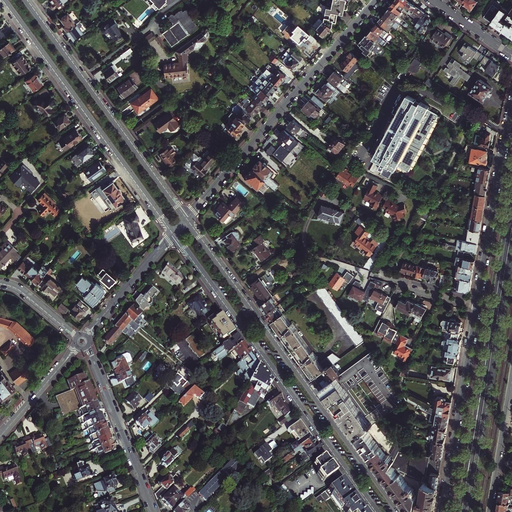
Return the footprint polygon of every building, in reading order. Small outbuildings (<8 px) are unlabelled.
[(146,0),(149,3),(147,5),(150,11),(159,4),(164,0),(146,0)] [(332,21),(336,21),(338,12),(342,13),(344,7),(347,7),(348,0),(310,0),(306,6),(315,14),(318,16),(320,18),(330,27),(332,25),(332,21)] [(464,0),(463,3),(472,9),(478,1),(476,0),(464,0)] [(390,7),(400,16),(401,15),(400,13),(403,9),(399,5),(394,1),(390,7)] [(406,4),(403,9),(407,13),(408,12),(412,14),(417,7),(409,1),(406,4)] [(491,21),(492,22),(501,9),(494,5),(493,5),(491,8),(491,9),(491,10),(490,9),(488,12),(488,13),(488,14),(487,13),(485,16),(485,17),(491,22),(491,21)] [(390,7),(385,12),(400,24),(401,23),(398,20),(401,17),(400,16),(390,7)] [(417,7),(412,14),(416,17),(414,20),(418,22),(425,12),(417,7)] [(169,29),(163,33),(173,46),(199,27),(193,18),(195,17),(189,8),(184,11),(183,9),(175,15),(174,13),(169,16),(174,23),(180,19),(186,27),(184,28),(180,21),(169,29)] [(496,25),(502,30),(509,21),(511,15),(511,14),(510,13),(502,8),(501,9),(492,22),(493,23),(492,24),(495,26),(496,25)] [(381,16),(389,23),(392,26),(393,27),(395,24),(398,27),(400,24),(385,12),(381,16)] [(427,27),(428,24),(428,22),(431,19),(429,17),(430,16),(425,12),(418,22),(416,25),(419,27),(418,28),(422,30),(425,27),(427,27)] [(67,31),(76,24),(69,14),(61,19),(66,25),(64,26),(67,31)] [(381,16),(371,28),(379,35),(389,23),(381,16)] [(330,27),(320,18),(313,27),(323,36),(330,27)] [(107,32),(108,32),(109,31),(116,40),(124,35),(119,28),(118,28),(116,26),(118,24),(115,19),(104,26),(103,27),(103,28),(103,29),(104,30),(104,31),(105,32),(107,32)] [(180,21),(184,28),(186,27),(180,19),(174,23),(169,27),(169,29),(180,21)] [(67,31),(75,41),(89,31),(88,29),(85,29),(83,31),(80,28),(82,26),(82,24),(80,21),(76,24),(67,31)] [(511,22),(509,21),(502,30),(511,36),(511,22)] [(306,30),(297,23),(295,26),(293,25),(291,27),(293,29),(289,33),(299,42),(303,38),(305,39),(310,34),(306,30)] [(389,23),(379,35),(382,37),(392,26),(389,23)] [(367,34),(374,40),(377,37),(378,38),(379,40),(383,44),(386,41),(382,37),(379,35),(371,28),(369,30),(368,29),(365,32),(367,34)] [(180,56),(180,62),(165,64),(166,76),(189,74),(188,62),(190,62),(189,53),(196,48),(197,49),(198,48),(200,48),(201,47),(202,46),(203,45),(204,44),(204,42),(208,40),(206,38),(209,37),(210,36),(210,35),(210,34),(210,33),(207,29),(177,51),(180,56)] [(438,29),(432,38),(444,48),(453,36),(447,32),(445,34),(438,29)] [(148,44),(156,38),(152,32),(144,38),(148,44)] [(367,34),(361,42),(367,47),(365,49),(372,56),(381,46),(379,45),(374,40),(367,34)] [(156,38),(169,56),(172,54),(159,36),(156,38)] [(9,41),(0,47),(0,50),(5,56),(15,49),(9,41)] [(466,42),(460,50),(464,52),(462,56),(467,59),(467,58),(471,61),(474,57),(478,60),(478,59),(482,54),(477,50),(476,52),(469,47),(470,46),(466,42)] [(281,57),(283,59),(282,60),(286,63),(292,68),(293,68),(294,68),(296,68),(296,67),(296,66),(296,65),(295,65),(296,64),(296,63),(299,60),(302,57),(290,46),(281,57)] [(133,51),(131,48),(121,55),(124,59),(132,53),(131,52),(133,51)] [(14,60),(23,54),(20,51),(12,57),(14,60)] [(348,72),(345,76),(349,79),(355,72),(351,69),(354,66),(358,69),(362,65),(359,63),(360,62),(359,61),(360,60),(353,54),(351,53),(350,53),(348,55),(348,56),(349,56),(344,62),(343,62),(340,65),(348,72)] [(14,60),(12,62),(21,74),(31,66),(23,54),(14,60)] [(278,60),(272,54),(270,56),(270,59),(275,63),(278,60)] [(485,55),(481,62),(488,67),(486,70),(495,77),(498,72),(497,72),(500,68),(499,68),(500,66),(485,55)] [(409,60),(395,80),(403,78),(410,68),(413,70),(417,72),(420,67),(419,66),(421,62),(415,57),(411,62),(409,60)] [(460,68),(462,65),(455,60),(453,64),(450,62),(448,66),(450,68),(450,69),(446,68),(444,71),(447,73),(448,72),(455,77),(450,83),(455,86),(462,77),(468,81),(471,76),(460,68)] [(258,69),(265,75),(267,72),(255,62),(253,64),(258,69)] [(115,65),(104,72),(111,81),(120,75),(116,70),(118,70),(115,65)] [(269,78),(265,75),(258,69),(256,70),(260,73),(262,74),(261,76),(264,79),(262,81),(273,90),(275,89),(279,93),(282,89),(278,85),(269,78)] [(335,72),(332,75),(346,87),(351,81),(349,79),(345,76),(337,69),(335,72)] [(271,75),(269,78),(278,85),(280,83),(281,83),(282,83),(283,83),(283,82),(284,81),(283,80),(283,79),(285,76),(278,70),(273,75),(271,75)] [(37,73),(26,81),(34,91),(44,83),(37,73)] [(258,86),(262,81),(259,78),(256,75),(252,80),(257,84),(258,86)] [(332,75),(329,79),(346,94),(349,89),(346,87),(332,75)] [(132,77),(117,87),(124,96),(138,86),(132,77)] [(492,88),(480,80),(471,92),(484,101),(492,88)] [(262,81),(258,86),(269,95),(271,92),(276,96),(278,94),(273,90),(262,81)] [(321,88),(320,89),(318,91),(317,92),(327,101),(330,101),(331,99),(331,97),(331,96),(337,88),(330,81),(328,83),(327,83),(322,89),(321,88)] [(258,86),(257,84),(252,89),(258,94),(254,98),(261,104),(265,100),(269,95),(258,86)] [(152,90),(132,103),(139,112),(158,99),(152,90)] [(46,91),(40,95),(43,99),(49,95),(46,91)] [(392,116),(382,135),(372,152),(378,155),(376,158),(382,162),(384,168),(387,167),(389,172),(395,170),(395,169),(396,169),(398,166),(408,172),(410,168),(420,150),(429,132),(439,115),(428,109),(430,106),(421,101),(420,102),(416,100),(417,99),(409,94),(407,98),(402,95),(392,116)] [(311,99),(313,100),(319,105),(322,108),(325,104),(314,95),(311,99)] [(44,111),(46,114),(52,109),(50,107),(55,104),(50,98),(45,102),(43,100),(40,99),(39,99),(38,99),(37,99),(36,100),(35,101),(35,102),(35,103),(35,104),(36,105),(37,106),(38,106),(39,107),(40,108),(42,108),(43,109),(44,110),(44,111)] [(316,109),(319,105),(313,100),(312,100),(311,99),(309,101),(308,100),(305,104),(306,105),(318,115),(320,113),(316,109)] [(245,101),(242,105),(253,115),(261,106),(254,100),(251,103),(249,101),(247,103),(245,101)] [(318,115),(306,105),(302,110),(310,116),(312,114),(316,117),(318,115)] [(231,112),(244,123),(245,122),(246,123),(247,123),(247,122),(248,122),(248,121),(248,120),(249,120),(253,116),(243,108),(240,112),(238,111),(239,110),(235,107),(231,111),(231,112)] [(171,111),(164,116),(164,117),(160,120),(159,119),(154,123),(160,132),(168,126),(172,131),(179,125),(176,120),(177,120),(171,111)] [(228,121),(226,124),(227,126),(228,128),(228,130),(226,133),(231,138),(234,134),(238,133),(240,130),(240,129),(242,127),(241,127),(244,123),(231,112),(228,115),(229,117),(232,119),(230,121),(228,121)] [(65,113),(54,121),(60,129),(71,121),(65,113)] [(294,119),(289,125),(297,132),(301,136),(304,133),(304,134),(307,131),(294,119)] [(476,120),(468,120),(468,128),(475,128),(476,120)] [(283,134),(279,139),(286,145),(284,147),(282,144),(277,149),(274,153),(283,161),(290,152),(289,151),(291,149),(292,150),(299,142),(293,136),(297,132),(289,125),(282,133),(283,134)] [(82,137),(77,129),(61,140),(66,148),(82,137)] [(477,134),(475,143),(490,146),(490,140),(489,140),(490,134),(486,133),(485,135),(477,134)] [(331,144),(330,146),(328,149),(342,161),(344,157),(338,152),(345,144),(339,139),(338,140),(335,138),(332,141),(333,142),(332,142),(332,143),(331,143),(331,144)] [(274,153),(277,149),(272,144),(266,151),(271,156),(274,153)] [(88,145),(73,157),(78,164),(94,153),(88,145)] [(484,168),(486,168),(491,169),(491,166),(486,165),(486,164),(487,164),(488,161),(487,160),(487,159),(486,159),(487,151),(472,148),(470,162),(484,165),(484,168)] [(170,169),(179,162),(175,157),(178,155),(174,149),(170,152),(168,150),(161,156),(162,158),(167,164),(168,165),(167,166),(170,169)] [(204,159),(200,164),(196,161),(191,166),(202,175),(207,170),(206,169),(217,156),(211,151),(204,159)] [(200,164),(204,159),(200,156),(199,157),(194,153),(186,162),(186,164),(189,167),(191,166),(196,161),(200,164)] [(348,157),(345,162),(351,165),(354,161),(348,157)] [(254,166),(251,169),(264,180),(268,183),(275,189),(279,184),(270,176),(275,171),(264,161),(263,163),(259,159),(256,163),(256,162),(253,165),(254,166)] [(0,175),(2,174),(10,165),(5,160),(0,165),(0,175)] [(100,161),(85,173),(90,181),(106,169),(100,161)] [(32,173),(24,165),(11,178),(19,186),(22,183),(32,192),(40,184),(30,175),(32,173)] [(350,184),(353,186),(359,178),(353,174),(352,174),(347,171),(348,170),(343,167),(336,177),(344,182),(344,183),(348,186),(350,184)] [(489,182),(491,171),(491,169),(486,168),(484,168),(477,167),(476,172),(479,172),(478,180),(489,182)] [(251,169),(244,177),(257,188),(259,190),(264,184),(262,183),(264,180),(251,169)] [(476,192),(477,192),(486,194),(489,182),(478,180),(476,192)] [(125,199),(120,193),(121,190),(120,189),(118,189),(113,182),(104,189),(105,190),(101,193),(113,210),(116,207),(116,206),(125,199)] [(378,185),(371,182),(369,186),(368,185),(367,188),(368,189),(367,191),(363,199),(364,199),(365,199),(367,200),(370,201),(371,202),(369,205),(376,209),(379,203),(383,195),(378,192),(377,193),(377,194),(375,193),(375,192),(374,192),(378,185)] [(324,187),(320,194),(325,197),(330,191),(324,187)] [(477,192),(475,205),(484,206),(486,195),(486,194),(477,192)] [(54,203),(43,193),(37,200),(43,206),(41,208),(40,208),(39,209),(39,210),(38,212),(43,216),(48,210),(54,216),(59,210),(53,204),(54,203)] [(223,202),(213,212),(223,220),(229,214),(232,217),(244,203),(236,197),(228,206),(223,202)] [(396,204),(387,199),(383,207),(387,210),(386,211),(391,214),(394,215),(396,222),(401,220),(401,218),(405,216),(403,213),(407,211),(404,204),(398,206),(395,205),(396,204)] [(346,212),(323,204),(319,215),(342,223),(346,212)] [(475,205),(473,217),(482,219),(484,206),(475,205)] [(137,223),(140,222),(137,215),(126,218),(131,234),(130,234),(133,242),(143,239),(137,223)] [(473,217),(471,228),(480,229),(482,221),(482,219),(473,217)] [(470,227),(467,240),(478,242),(480,229),(471,228),(470,227)] [(232,251),(241,245),(238,240),(239,238),(240,234),(238,231),(233,230),(232,232),(228,234),(227,235),(228,237),(224,240),(232,251)] [(99,234),(94,237),(99,245),(104,241),(99,234)] [(256,252),(258,251),(264,259),(271,253),(263,242),(265,240),(261,234),(254,239),(259,244),(254,248),(256,252)] [(0,251),(0,260),(3,264),(15,252),(19,256),(24,251),(19,247),(21,246),(12,237),(5,244),(7,244),(0,251)] [(446,246),(477,251),(477,247),(478,242),(467,240),(459,238),(457,238),(456,245),(447,244),(446,246)] [(368,244),(356,240),(353,249),(357,251),(356,255),(364,258),(368,244)] [(460,264),(463,264),(474,266),(475,259),(471,258),(472,255),(468,254),(467,257),(464,257),(464,260),(462,260),(456,259),(455,263),(460,264)] [(26,273),(31,277),(40,267),(37,264),(35,266),(33,263),(31,265),(26,261),(24,260),(17,267),(25,274),(26,273)] [(400,273),(414,276),(416,266),(403,263),(400,273)] [(31,277),(37,282),(46,271),(47,271),(44,268),(45,266),(43,264),(40,267),(31,277)] [(169,264),(162,272),(177,285),(184,277),(169,264)] [(474,266),(463,264),(460,264),(459,270),(473,272),(474,266)] [(421,275),(424,276),(427,268),(416,266),(414,276),(420,277),(421,275)] [(103,267),(98,273),(101,275),(100,277),(109,285),(112,282),(112,283),(116,278),(103,267)] [(438,269),(437,269),(436,269),(427,267),(427,268),(424,276),(429,277),(429,278),(431,279),(432,279),(433,278),(436,279),(439,270),(438,269)] [(461,277),(472,279),(473,273),(473,272),(459,270),(458,276),(461,277)] [(345,277),(339,273),(332,285),(340,290),(347,280),(351,282),(355,275),(349,271),(345,277)] [(103,292),(105,289),(96,281),(95,283),(92,280),(91,281),(86,277),(85,278),(82,275),(78,279),(99,297),(103,292)] [(41,287),(42,286),(46,290),(46,289),(49,291),(50,289),(51,290),(50,291),(53,293),(54,293),(55,294),(61,286),(61,285),(61,284),(59,282),(58,282),(57,282),(49,276),(46,279),(45,278),(43,279),(38,284),(39,284),(38,284),(41,287)] [(459,282),(457,288),(467,291),(470,289),(472,279),(461,277),(460,282),(459,282)] [(261,305),(273,296),(260,278),(251,284),(254,288),(253,289),(256,292),(257,292),(261,298),(258,300),(261,305)] [(377,282),(375,285),(378,287),(380,284),(382,285),(384,279),(380,278),(377,282)] [(81,291),(84,294),(83,296),(93,304),(95,301),(99,297),(78,279),(75,282),(79,285),(78,286),(82,290),(81,291)] [(363,282),(357,279),(353,284),(354,286),(355,284),(360,287),(363,282)] [(372,280),(366,290),(364,289),(363,289),(360,287),(355,284),(354,286),(352,289),(349,293),(354,297),(355,297),(355,296),(355,295),(363,299),(363,297),(368,299),(375,285),(377,282),(374,281),(372,280)] [(349,319),(347,316),(344,313),(342,310),(340,307),(340,306),(339,305),(338,303),(335,300),(333,297),(330,294),(328,291),(326,288),(325,286),(324,284),(316,290),(319,293),(321,296),(323,299),(326,302),(328,306),(330,309),(332,312),(335,315),(337,318),(339,321),(342,324),(344,327),(344,328),(346,331),(348,334),(351,337),(353,340),(355,343),(358,346),(365,341),(363,338),(360,335),(358,331),(356,328),(355,327),(354,325),(351,322),(349,319)] [(131,308),(124,315),(133,322),(139,326),(141,323),(140,323),(143,319),(141,317),(143,314),(146,310),(147,310),(148,307),(149,307),(150,307),(151,307),(151,306),(152,306),(152,305),(152,304),(152,302),(156,298),(157,298),(161,294),(153,287),(146,296),(143,300),(140,297),(135,303),(139,307),(135,311),(131,308)] [(388,295),(388,294),(376,288),(372,296),(380,300),(377,305),(375,306),(376,308),(377,307),(384,311),(391,297),(388,295)] [(209,311),(198,296),(188,304),(191,308),(192,307),(200,318),(203,322),(204,321),(209,318),(206,314),(209,311)] [(266,312),(267,313),(278,305),(275,301),(276,300),(273,296),(261,305),(266,312)] [(412,311),(417,302),(410,298),(408,302),(401,299),(397,305),(411,313),(412,311)] [(88,308),(79,301),(71,311),(79,318),(88,308)] [(428,306),(417,301),(417,302),(412,311),(417,314),(415,317),(420,320),(428,306)] [(60,312),(63,314),(67,309),(60,302),(55,307),(58,309),(60,312)] [(273,321),(284,313),(285,313),(282,308),(281,309),(278,305),(267,313),(273,321)] [(209,318),(204,321),(206,324),(220,343),(222,346),(236,336),(234,333),(231,329),(220,314),(218,311),(209,318)] [(273,321),(284,337),(303,363),(306,367),(314,378),(326,370),(334,364),(341,359),(333,353),(320,362),(317,359),(312,352),(313,352),(307,343),(306,343),(297,331),(298,331),(292,323),(292,324),(284,313),(273,321)] [(114,326),(114,327),(120,331),(121,331),(122,332),(125,334),(128,331),(125,328),(128,324),(131,327),(130,327),(135,331),(139,327),(139,326),(133,322),(124,315),(118,322),(117,322),(114,326)] [(0,324),(8,327),(29,347),(36,339),(16,319),(14,321),(1,317),(1,318),(0,317),(0,324)] [(452,330),(454,330),(460,331),(462,323),(463,321),(462,320),(461,320),(459,320),(456,320),(457,318),(451,317),(451,319),(449,319),(449,318),(446,318),(445,318),(443,318),(442,321),(442,322),(442,323),(443,324),(444,324),(444,328),(452,330)] [(386,335),(392,324),(389,322),(385,320),(384,321),(380,319),(374,329),(386,335)] [(386,335),(385,337),(393,341),(393,340),(396,341),(400,333),(401,332),(398,330),(399,329),(395,327),(395,326),(392,324),(386,335)] [(110,346),(122,332),(121,331),(120,331),(114,327),(103,340),(110,346)] [(450,342),(461,344),(462,338),(459,338),(460,331),(454,330),(452,330),(451,335),(448,334),(447,341),(450,342)] [(409,338),(400,333),(396,341),(396,343),(399,344),(395,352),(399,354),(399,355),(403,357),(402,359),(407,361),(411,354),(413,349),(408,346),(408,347),(406,345),(409,338)] [(187,342),(189,345),(188,345),(190,348),(192,351),(194,353),(195,353),(197,356),(199,358),(204,354),(202,352),(200,349),(199,350),(197,347),(195,344),(193,341),(194,341),(192,338),(190,336),(185,339),(187,342)] [(222,346),(213,352),(219,361),(232,351),(242,344),(236,336),(222,346)] [(15,347),(12,342),(1,350),(5,355),(15,347)] [(461,347),(461,344),(450,342),(449,349),(460,351),(461,347)] [(242,344),(232,351),(240,362),(249,354),(242,344)] [(456,355),(459,356),(460,351),(449,349),(447,360),(455,362),(456,355)] [(124,359),(126,363),(127,363),(130,361),(132,359),(130,355),(127,353),(116,358),(118,361),(124,359)] [(243,376),(248,384),(258,365),(249,354),(240,362),(238,363),(241,367),(238,370),(238,372),(241,376),(243,376)] [(117,368),(119,372),(129,367),(127,363),(126,363),(124,359),(118,361),(112,364),(114,369),(117,368)] [(25,361),(9,373),(17,384),(33,372),(25,361)] [(314,378),(321,388),(336,377),(341,374),(334,364),(326,370),(314,378)] [(256,389),(266,394),(271,384),(258,365),(248,384),(240,400),(235,409),(243,413),(256,389)] [(451,369),(433,366),(431,376),(450,379),(451,369)] [(134,383),(131,377),(129,373),(131,372),(129,367),(119,372),(120,375),(117,377),(119,382),(125,380),(127,386),(134,383)] [(409,369),(403,368),(400,374),(400,375),(408,376),(409,369)] [(15,389),(0,369),(0,397),(1,398),(2,399),(15,389)] [(187,381),(177,374),(173,379),(188,392),(194,386),(189,382),(187,381)] [(96,403),(88,383),(85,384),(82,375),(66,382),(70,392),(56,397),(60,408),(62,412),(63,416),(77,410),(96,403)] [(357,437),(367,429),(373,424),(372,422),(370,423),(353,401),(339,381),(336,377),(321,388),(322,389),(324,392),(341,415),(357,437)] [(203,394),(194,386),(188,392),(179,401),(184,406),(193,397),(192,396),(194,394),(205,404),(211,396),(206,391),(203,394)] [(140,400),(133,393),(126,401),(126,402),(126,404),(128,404),(133,409),(138,404),(137,403),(140,400)] [(149,393),(144,398),(149,402),(154,397),(149,393)] [(266,402),(270,408),(276,404),(285,416),(290,412),(282,400),(282,399),(278,393),(266,402)] [(449,416),(452,401),(446,400),(447,397),(438,396),(437,398),(435,397),(433,408),(441,412),(449,416)] [(81,417),(98,410),(96,403),(77,410),(78,412),(79,412),(81,417)] [(448,424),(449,416),(441,412),(433,408),(429,406),(423,403),(421,406),(427,409),(426,410),(436,416),(436,420),(435,424),(448,426),(448,424)] [(101,417),(98,410),(81,417),(80,418),(81,419),(82,419),(84,423),(101,417)] [(139,428),(142,432),(148,426),(151,429),(158,422),(147,411),(135,423),(140,427),(139,428)] [(103,423),(101,417),(84,423),(86,428),(84,429),(85,430),(103,423)] [(376,422),(387,435),(390,429),(382,418),(376,422)] [(289,428),(298,441),(291,446),(291,448),(293,451),(311,438),(299,421),(289,428)] [(193,425),(190,422),(175,437),(178,440),(193,425)] [(89,437),(106,430),(103,423),(85,430),(85,432),(87,431),(89,437)] [(380,448),(367,429),(357,437),(359,440),(370,455),(380,448)] [(383,473),(392,467),(399,451),(406,437),(390,429),(387,435),(398,441),(392,455),(393,458),(393,459),(388,453),(387,455),(384,451),(385,451),(382,447),(381,447),(380,448),(370,455),(383,473)] [(108,436),(106,430),(89,437),(87,437),(88,439),(89,438),(91,443),(108,436)] [(152,454),(160,446),(151,437),(147,433),(142,437),(147,442),(144,445),(149,449),(148,450),(148,452),(151,454),(152,454)] [(431,441),(435,442),(445,443),(445,439),(444,438),(443,438),(443,434),(433,433),(432,437),(431,436),(430,441),(431,441)] [(34,435),(27,438),(30,446),(33,444),(35,448),(40,446),(42,450),(47,448),(42,435),(35,437),(34,435)] [(94,449),(111,443),(108,436),(91,443),(90,444),(90,445),(92,444),(94,449)] [(26,447),(30,446),(27,438),(23,439),(24,442),(17,445),(16,442),(12,444),(17,455),(22,453),(24,457),(29,455),(26,447)] [(299,451),(301,454),(315,443),(311,438),(293,451),(292,452),(291,453),(293,455),(293,454),(295,455),(297,453),(297,451),(298,451),(299,451)] [(435,442),(433,457),(442,458),(445,443),(435,442)] [(114,450),(111,443),(94,449),(92,450),(93,451),(94,451),(96,456),(97,456),(99,460),(116,454),(115,450),(114,450)] [(305,461),(320,450),(315,443),(301,454),(299,455),(301,457),(301,459),(303,461),(305,461)] [(170,451),(174,457),(182,451),(178,446),(170,451)] [(397,469),(412,476),(415,478),(420,480),(425,482),(430,484),(431,476),(425,475),(423,475),(423,477),(420,477),(422,463),(423,455),(399,451),(392,467),(397,469)] [(165,468),(173,461),(172,460),(175,458),(171,454),(170,455),(168,454),(167,455),(166,454),(162,458),(162,459),(160,461),(162,464),(165,468)] [(336,472),(324,455),(314,463),(319,471),(317,473),(323,481),(336,472)] [(423,475),(425,475),(429,456),(423,455),(422,463),(420,477),(423,477),(423,475)] [(234,458),(199,493),(205,500),(210,495),(241,464),(234,458)] [(86,466),(83,467),(82,462),(75,465),(78,475),(72,477),(75,483),(89,477),(90,478),(91,478),(92,478),(92,477),(92,476),(91,475),(90,475),(86,466)] [(8,466),(0,468),(0,476),(3,476),(5,479),(14,476),(17,484),(22,482),(15,465),(8,468),(8,466)] [(397,492),(411,511),(424,511),(423,504),(422,503),(421,503),(416,502),(417,497),(413,491),(414,490),(413,488),(411,489),(401,475),(400,475),(396,470),(397,469),(392,467),(383,473),(397,492)] [(260,476),(264,480),(272,474),(269,469),(260,476)] [(431,476),(430,484),(437,488),(439,476),(440,474),(432,473),(431,476)] [(157,500),(178,478),(175,475),(173,478),(171,476),(168,478),(161,485),(162,487),(155,495),(157,500)] [(102,482),(92,486),(95,492),(93,492),(94,494),(95,493),(96,499),(113,492),(111,489),(111,487),(114,487),(114,486),(111,479),(111,478),(110,478),(102,482)] [(312,496),(309,498),(306,500),(303,503),(299,505),(303,509),(305,511),(365,511),(346,486),(341,479),(326,490),(314,499),(312,496)] [(424,511),(433,511),(437,488),(430,484),(425,482),(424,488),(423,487),(421,494),(423,494),(422,503),(423,504),(424,511)] [(287,502),(294,509),(295,509),(299,505),(303,503),(306,500),(309,498),(312,496),(313,495),(314,488),(311,487),(310,490),(307,490),(307,493),(304,492),(304,495),(301,495),(300,498),(294,496),(292,494),(290,491),(288,489),(286,486),(285,483),(275,490),(277,493),(280,495),(282,497),(285,500),(287,502)] [(162,499),(171,508),(172,508),(183,497),(178,493),(180,492),(179,490),(177,492),(173,488),(162,499)] [(501,493),(499,502),(510,503),(511,504),(511,501),(511,488),(509,488),(508,492),(501,491),(501,493)] [(186,499),(193,492),(190,489),(183,495),(184,496),(186,499)] [(11,496),(8,497),(14,511),(18,511),(11,496)] [(172,508),(175,510),(183,502),(186,499),(184,496),(183,497),(172,508)] [(93,511),(99,511),(112,507),(109,499),(92,506),(93,511)] [(184,511),(185,511),(188,507),(183,502),(175,510),(173,511),(174,511),(184,511)] [(499,502),(498,509),(511,511),(511,506),(510,506),(510,503),(499,502)]
